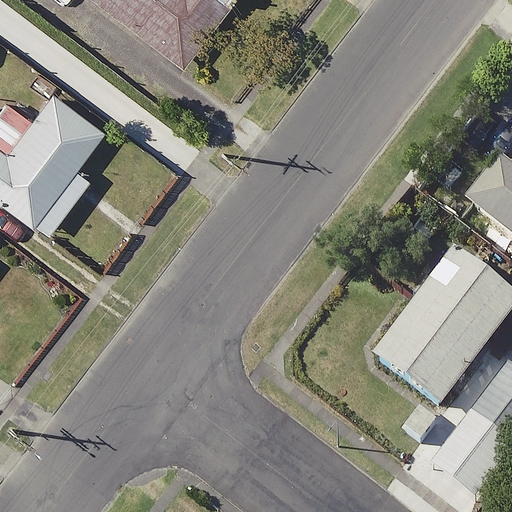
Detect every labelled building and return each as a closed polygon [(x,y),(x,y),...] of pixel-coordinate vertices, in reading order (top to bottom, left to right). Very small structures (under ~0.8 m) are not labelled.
[(211,0),(87,0),(164,60),(211,0)] [(87,123),(34,85),(14,114),(0,103),(0,207),(33,230),(73,173),(59,163),(87,123)] [(511,174),(509,172),(477,213),(511,239),(511,174)] [(511,336),(511,297),(459,258),(379,363),(451,418),(511,336)] [(511,480),(511,379),(442,476),(490,511),(511,480)]
